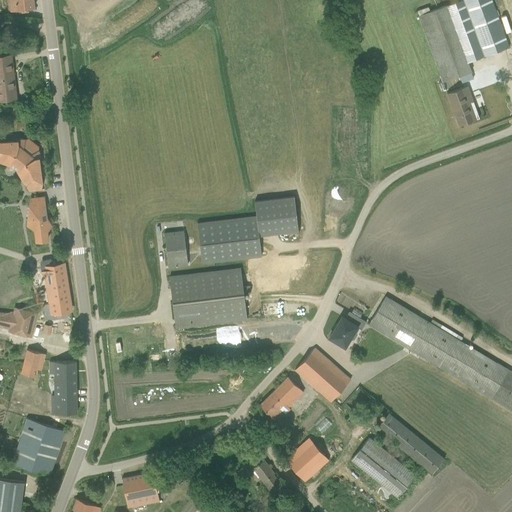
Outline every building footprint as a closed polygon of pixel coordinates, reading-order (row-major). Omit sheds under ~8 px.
[(6,0),(8,11),(34,8),(33,0),(6,0)] [(462,0),(456,3),(476,59),(509,47),(492,0),(462,0)] [(433,56),(442,82),(464,74),(466,78),(472,76),(471,72),(471,71),(447,5),(418,16),(431,50),(433,56)] [(0,100),(17,99),(11,54),(0,55),(0,100)] [(458,125),(479,118),(467,86),(447,94),(458,125)] [(19,119),(18,131),(22,131),(22,128),(30,129),(30,123),(25,122),(25,119),(19,119)] [(0,162),(11,166),(11,165),(16,168),(16,169),(23,183),(25,185),(29,192),(41,190),(42,183),(39,157),(40,156),(38,149),(38,147),(28,138),(26,139),(19,138),(17,140),(0,141),(0,162)] [(44,196),(29,198),(26,226),(33,230),(35,242),(49,240),(48,231),(52,226),(47,217),(45,205),(44,196)] [(298,231),(293,197),(254,201),(256,215),(196,223),(202,264),(260,256),(259,235),(298,231)] [(168,268),(188,266),(183,230),(163,232),(168,268)] [(68,311),(71,310),(63,264),(60,264),(59,258),(56,259),(55,260),(52,261),(50,259),(44,260),(42,262),(40,264),(41,266),(41,271),(43,274),(44,274),(49,303),(45,304),(42,307),(44,311),(45,318),(51,319),(69,316),(68,311)] [(241,269),(169,277),(174,327),(246,319),(243,293),(249,292),(249,286),(243,286),(241,269)] [(385,296),(368,325),(511,411),(511,371),(461,341),(462,337),(432,319),(430,322),(385,296)] [(267,300),(255,301),(256,316),(268,316),(267,300)] [(31,337),(37,313),(14,307),(12,313),(0,311),(0,327),(8,329),(8,332),(31,337)] [(342,317),(329,338),(345,348),(350,339),(351,340),(354,339),(357,334),(356,332),(355,331),(357,328),(360,330),(365,322),(349,312),(345,319),(342,317)] [(42,335),(50,336),(51,325),(44,324),(42,335)] [(252,327),(254,340),(283,337),(281,324),(265,326),(265,325),(252,327)] [(314,348),(294,370),(331,402),(350,379),(314,348)] [(41,370),(45,354),(26,350),(18,379),(34,383),(36,373),(37,370),(37,369),(41,370)] [(52,413),(76,413),(75,361),(49,362),(49,389),(51,389),(52,413)] [(288,377),(259,405),(276,422),(290,409),(289,407),(304,392),(288,377)] [(4,394),(13,396),(14,390),(6,388),(4,394)] [(388,413),(376,429),(432,474),(444,458),(388,413)] [(65,431),(26,418),(11,464),(50,477),(65,431)] [(282,435),(291,445),(298,439),(290,429),(282,435)] [(309,437),(284,459),(304,481),(329,459),(309,437)] [(415,475),(369,437),(350,460),(396,498),(415,475)] [(270,493),(281,485),(273,474),(274,473),(264,460),(260,463),(256,458),(235,474),(232,470),(209,487),(216,496),(221,491),(220,490),(224,488),(225,490),(229,488),(228,487),(231,485),(230,484),(230,483),(241,474),(243,476),(249,472),(256,482),(259,479),(270,493)] [(121,478),(127,508),(159,502),(158,495),(155,483),(153,472),(121,478)] [(0,478),(0,511),(20,511),(24,482),(0,478)] [(70,511),(98,511),(100,507),(76,498),(70,511)]
